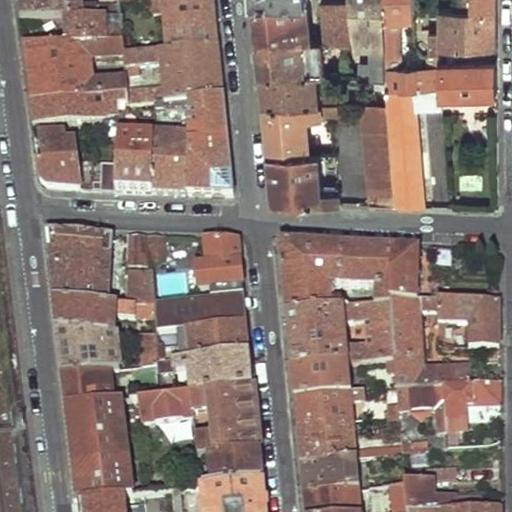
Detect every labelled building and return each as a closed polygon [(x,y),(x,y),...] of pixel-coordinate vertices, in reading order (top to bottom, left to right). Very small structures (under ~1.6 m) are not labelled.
[(16,0),(21,25),(70,21),(85,20),(83,6),(82,0),(16,0)] [(260,38),(315,38),(314,34),(311,0),(256,0),(258,17),(260,38)] [(324,0),(327,33),(327,38),(360,39),(360,34),(355,0),(324,0)] [(364,56),(363,73),(389,74),(386,0),(355,0),(360,34),(376,35),(376,56),(364,56)] [(416,15),(415,0),(386,0),(389,74),(390,89),(414,88),(439,87),(439,64),(432,64),(405,65),(403,20),(409,20),(409,15),(416,15)] [(471,0),(471,8),(460,8),(442,8),(441,29),(431,29),(432,64),(439,64),(439,59),(439,50),(499,47),(498,9),(497,0),(471,0)] [(120,18),(119,5),(83,6),(85,20),(120,18)] [(30,39),(30,49),(124,44),(120,18),(85,20),(70,21),(71,37),(30,39)] [(261,56),(262,71),(320,74),(326,73),(324,38),(315,38),(260,38),(261,56)] [(25,50),(31,105),(128,97),(128,91),(127,84),(93,85),(92,63),(125,59),(126,55),(124,44),(30,49),(25,50)] [(128,97),(128,106),(157,103),(190,101),(224,98),(222,73),(219,48),(164,52),(126,55),(125,59),(127,70),(146,69),(161,69),(162,89),(128,91),(128,97)] [(440,92),(443,93),(498,92),(498,77),(498,59),(439,59),(439,64),(439,87),(440,92)] [(127,70),(127,79),(146,77),(146,69),(127,70)] [(264,87),(266,104),(304,104),(316,105),(320,104),(320,74),(262,71),(264,87)] [(414,88),(416,106),(442,105),(443,93),(440,92),(439,87),(414,88)] [(400,205),(424,206),(416,106),(414,88),(390,89),(390,105),(400,205)] [(31,105),(35,128),(108,124),(110,137),(119,136),(121,107),(128,106),(128,97),(31,105)] [(190,197),(234,198),(229,150),(224,98),(190,101),(190,197)] [(172,196),(190,197),(190,101),(157,103),(157,115),(183,113),(182,144),(156,142),(155,148),(153,196),(172,196)] [(269,128),(271,150),(322,151),(322,144),(308,142),(304,104),(266,104),(269,128)] [(316,105),(317,116),(346,115),(345,104),(320,104),(316,105)] [(363,104),(371,204),(400,205),(390,105),(363,104)] [(41,168),(42,186),(51,192),(81,193),(76,144),(66,144),(64,138),(44,140),(48,167),(41,168)] [(134,195),(153,196),(155,148),(119,145),(117,175),(116,194),(134,195)] [(275,199),(342,203),(340,190),(324,190),(322,151),(271,150),(273,176),(275,199)] [(101,185),(100,193),(116,194),(117,175),(101,174),(101,185)] [(48,234),(55,302),(111,304),(113,237),(48,234)] [(131,238),(129,306),(156,308),(152,266),(149,240),(131,238)] [(149,240),(152,266),(168,265),(166,241),(149,240)] [(197,268),(199,290),(242,287),(237,244),(222,243),(207,243),(209,267),(197,268)] [(286,316),(329,311),(328,288),(374,289),(375,298),(374,306),(392,305),(391,301),(393,248),(369,247),(313,246),(280,245),(283,280),(286,316)] [(393,248),(391,301),(419,302),(420,249),(406,248),(393,248)] [(156,308),(159,335),(184,332),(247,327),(245,313),(244,297),(156,308)] [(336,304),(337,311),(374,306),(375,298),(346,299),(336,304)] [(55,302),(59,333),(116,334),(117,318),(141,319),(141,334),(145,335),(159,335),(156,308),(129,306),(111,304),(55,302)] [(500,306),(439,303),(441,342),(446,342),(447,326),(471,326),(471,351),(485,351),(500,349),(500,318),(500,306)] [(160,353),(162,367),(250,356),(248,341),(247,327),(184,332),(184,350),(160,353)] [(59,333),(66,378),(116,372),(127,371),(123,335),(116,334),(59,333)] [(145,335),(148,368),(162,367),(160,353),(159,335),(145,335)] [(195,378),(197,395),(252,390),(251,372),(250,356),(162,367),(164,380),(195,378)] [(385,363),(385,374),(396,373),(395,362),(385,363)] [(293,387),(293,400),(351,394),(347,366),(292,372),(293,387)] [(69,408),(120,402),(116,372),(66,378),(69,408)] [(447,424),(446,434),(467,433),(467,408),(499,406),(499,397),(499,385),(448,389),(450,415),(455,423),(447,424)] [(398,390),(399,412),(438,410),(439,434),(446,434),(447,424),(455,423),(450,415),(448,389),(398,390)] [(199,440),(201,463),(210,463),(260,453),(256,423),(252,390),(197,395),(193,395),(196,414),(212,415),(214,438),(199,440)] [(351,394),(351,405),(365,404),(364,393),(351,394)] [(295,416),(296,430),(353,426),(351,405),(351,394),(293,400),(295,416)] [(144,400),(147,425),(197,420),(196,414),(193,395),(144,400)] [(69,408),(80,505),(133,500),(124,402),(120,402),(69,408)] [(388,413),(388,422),(400,421),(399,412),(388,413)] [(388,422),(389,430),(401,430),(400,421),(388,422)] [(300,465),(358,460),(358,453),(353,426),(296,430),(298,448),(300,465)] [(403,455),(425,454),(424,446),(402,447),(403,449),(403,455)] [(358,453),(358,460),(371,459),(403,455),(403,449),(358,453)] [(211,482),(212,489),(262,484),(260,453),(210,463),(211,482)] [(371,459),(371,470),(429,467),(428,454),(425,454),(403,455),(371,459)] [(301,479),(303,496),(362,490),(358,460),(300,465),(301,479)] [(404,478),(405,486),(433,486),(455,484),(454,470),(403,474),(404,478)] [(371,480),(372,488),(405,486),(404,478),(371,480)] [(146,489),(146,498),(173,495),(204,491),(204,485),(204,482),(146,489)] [(204,485),(204,491),(212,489),(211,482),(204,485)] [(204,491),(205,511),(264,511),(262,484),(212,489),(204,491)] [(369,490),(371,511),(407,511),(405,486),(372,488),(369,490)] [(405,486),(407,511),(482,511),(481,499),(435,501),(433,486),(405,486)] [(304,510),(303,511),(363,511),(362,490),(303,496),(304,510)]
